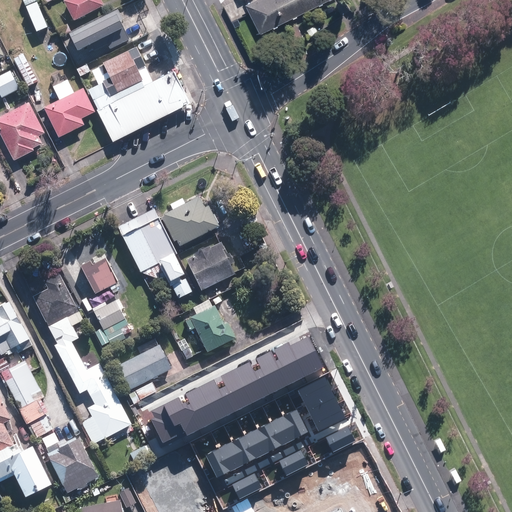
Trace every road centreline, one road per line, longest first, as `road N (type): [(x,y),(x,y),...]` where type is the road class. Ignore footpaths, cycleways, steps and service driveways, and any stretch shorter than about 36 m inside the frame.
road 1 (secondary): [(240,116),(437,511)]
road 2 (tertiary): [(0,237),(240,116)]
road 3 (residential): [(240,116),(418,0)]
road 4 (secondary): [(182,0),(240,116)]
